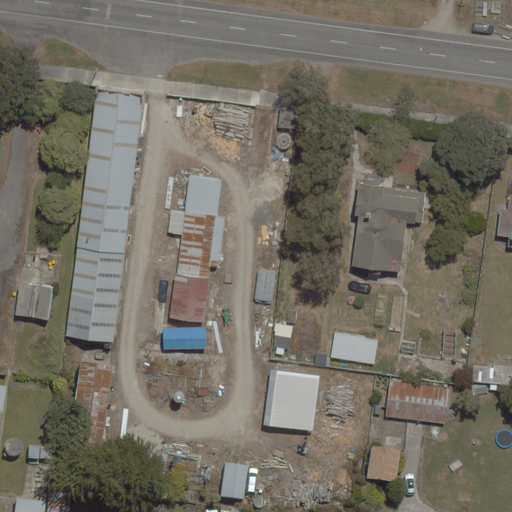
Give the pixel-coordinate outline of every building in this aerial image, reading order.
[(144,124),(84,116),(53,354),(113,362),(144,124)] [(422,226),(424,194),(360,189),(354,268),(398,271),(399,257),(407,257),(409,225),(422,226)] [(511,192),(499,190),(493,232),(511,235),(511,192)] [(181,293),(212,297),(225,198),(194,194),(181,293)] [(282,269),(256,266),(251,301),(277,305),(282,269)] [(61,282),(23,276),(17,314),(54,321),(61,282)] [(181,293),(179,293),(173,337),(206,341),(212,297),(181,293)] [(381,338),(334,330),(330,356),(377,364),(381,338)] [(511,363),(487,362),(486,381),(511,381),(511,363)] [(323,374),(273,368),(266,420),(316,427),(323,374)] [(453,386),(391,379),(387,415),(448,422),(453,386)] [(401,442),(372,437),(366,478),(395,483),(401,442)] [(249,465),(223,462),(220,498),(245,501),(249,465)] [(31,509),(14,507),(13,511),(46,511),(47,500),(32,499),(31,509)]
